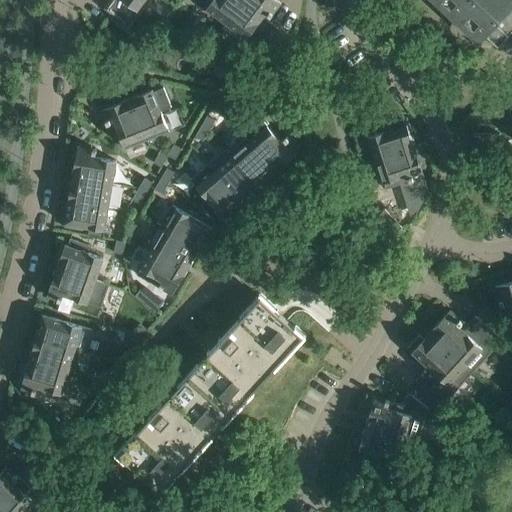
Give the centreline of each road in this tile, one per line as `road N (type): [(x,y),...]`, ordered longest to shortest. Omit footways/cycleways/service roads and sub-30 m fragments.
road 1 (residential): [(0,333),(30,216),(52,0)]
road 2 (residential): [(290,511),(322,429),(433,239)]
road 3 (residential): [(433,239),(446,200),(447,148),(342,0)]
road 4 (tertiary): [(0,244),(27,0)]
